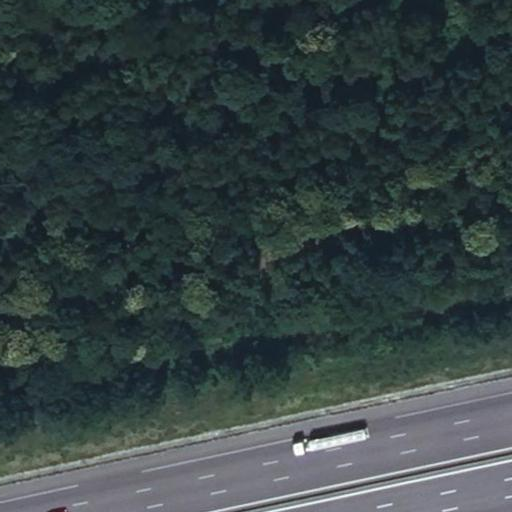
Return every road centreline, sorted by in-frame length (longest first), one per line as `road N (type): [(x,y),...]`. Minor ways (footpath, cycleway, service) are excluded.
road 1 (motorway): [(511,414),(62,511)]
road 2 (motorway): [(389,511),(511,485)]
